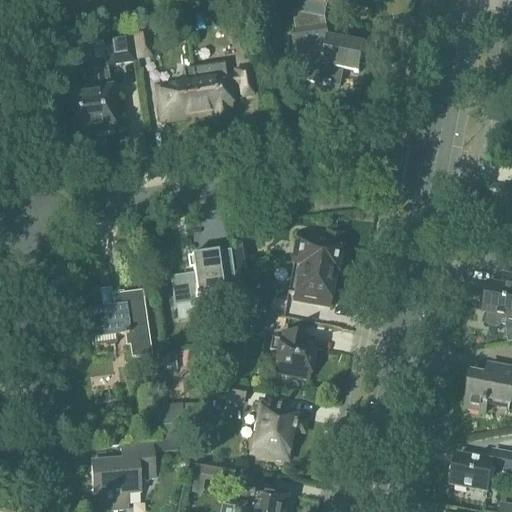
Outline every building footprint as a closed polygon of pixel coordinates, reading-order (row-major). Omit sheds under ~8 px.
[(52,0),(53,10),(70,9),(71,21),(88,20),(86,0),(52,0)] [(336,4),(338,4),(370,11),(372,0),(325,0),(324,5),(335,7),(336,4)] [(297,45),(299,60),(302,82),(313,81),(318,82),(319,85),(321,89),(325,91),(328,92),(333,91),(337,89),(338,87),(339,85),(342,72),(358,75),(363,49),(327,42),(327,43),(325,21),(294,14),(297,45)] [(101,38),(105,69),(134,66),(129,33),(101,38)] [(133,36),(137,61),(149,59),(145,34),(133,36)] [(225,79),(223,79),(221,67),(192,71),(194,84),(196,118),(213,116),(214,121),(219,126),(226,125),(229,120),(228,114),(230,113),(227,93),(238,91),(239,99),(252,97),(248,71),(236,73),(237,79),(226,81),(225,79)] [(67,140),(72,140),(74,144),(79,146),(83,146),(87,142),(88,137),(114,133),(109,94),(106,70),(87,72),(90,97),(80,98),(78,83),(59,86),(62,104),(58,105),(60,121),(64,120),(67,140)] [(194,84),(192,71),(183,73),(185,85),(157,89),(159,107),(165,106),(167,123),(196,118),(194,84)] [(511,189),(507,188),(501,217),(505,217),(503,228),(511,229),(511,189)] [(291,268),(333,276),(335,276),(340,249),(338,248),(340,238),(326,236),(325,246),(296,240),(291,268)] [(233,253),(237,277),(249,276),(246,251),(233,253)] [(171,291),(173,309),(223,302),(216,256),(190,260),(194,288),(171,291)] [(333,276),(291,268),(292,268),(286,297),(294,299),(293,303),(326,310),(333,276)] [(503,319),(511,320),(511,276),(502,275),(499,287),(488,285),(483,315),(486,316),(485,324),(487,329),(496,331),(501,328),(503,319)] [(113,310),(103,312),(87,314),(89,330),(87,330),(88,335),(90,335),(90,342),(123,338),(124,339),(127,338),(131,362),(150,359),(140,295),(112,299),(113,310)] [(245,299),(243,312),(267,317),(269,304),(245,299)] [(242,316),(240,328),(264,333),(266,320),(242,316)] [(202,338),(203,349),(211,348),(210,337),(202,338)] [(273,377),(306,383),(313,344),(282,338),(281,344),(270,342),(267,355),(276,357),(273,377)] [(203,358),(188,356),(187,356),(184,374),(203,376),(206,358),(203,358)] [(490,381),(471,377),(464,413),(484,417),(486,405),(508,409),(507,414),(509,414),(511,397),(511,372),(487,368),(487,369),(491,370),(490,381)] [(243,394),(219,389),(216,402),(241,406),(243,394)] [(259,417),(251,457),(285,464),(290,436),(293,436),(293,433),(291,432),(293,421),(277,417),(277,415),(274,415),(276,410),(259,406),(257,416),(259,417)] [(175,443),(153,445),(154,457),(176,455),(175,443)] [(92,492),(89,495),(93,500),(93,511),(126,511),(126,499),(138,498),(137,484),(154,483),(151,451),(126,453),(127,465),(90,467),(92,492)] [(511,457),(493,454),(491,465),(456,459),(450,488),(486,495),(491,470),(511,474),(511,457)] [(194,461),(192,474),(231,481),(233,468),(194,461)] [(281,511),(284,498),(241,490),(236,511),(224,511),(217,511),(216,511),(281,511)]
